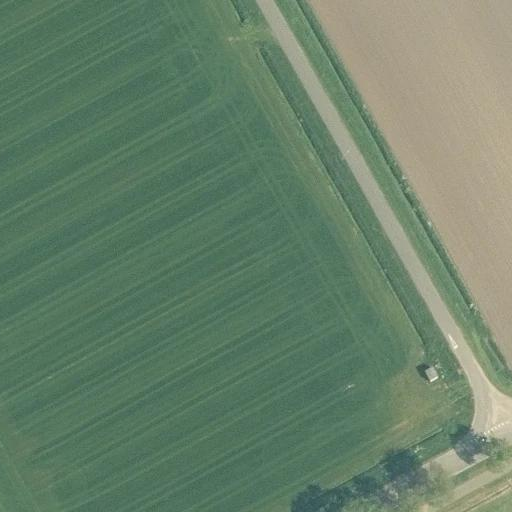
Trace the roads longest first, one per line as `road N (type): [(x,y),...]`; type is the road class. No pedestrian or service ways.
road 1 (unclassified): [(510,433),(266,0)]
road 2 (secondary): [(362,511),(510,433)]
